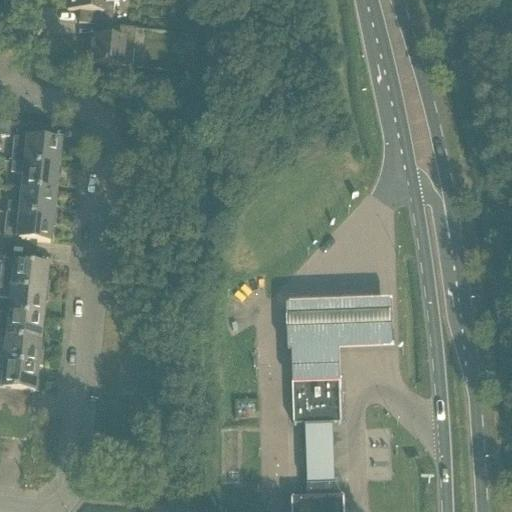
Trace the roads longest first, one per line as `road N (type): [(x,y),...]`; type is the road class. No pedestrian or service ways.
road 1 (secondary): [(482,511),(450,213),(394,0)]
road 2 (secondary): [(369,0),(417,218),(441,394),(445,511)]
road 3 (residential): [(56,511),(72,483),(117,141),(96,107)]
